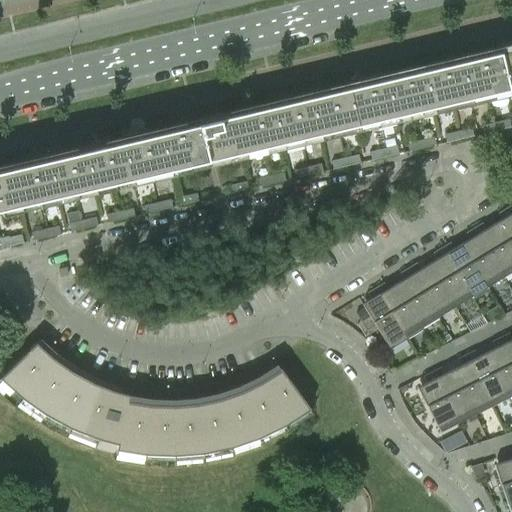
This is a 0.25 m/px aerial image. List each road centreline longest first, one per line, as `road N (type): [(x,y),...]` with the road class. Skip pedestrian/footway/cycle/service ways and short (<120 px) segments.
road 1 (residential): [(288,309),(470,200),(473,179),(454,162),(27,263)]
road 2 (secondary): [(0,101),(419,0)]
road 3 (residential): [(27,263),(59,305),(101,338),(154,354),(209,349),(288,309)]
road 4 (residential): [(468,511),(403,447),(353,361),(297,328),(288,309)]
road 5 (secondary): [(212,0),(0,50)]
